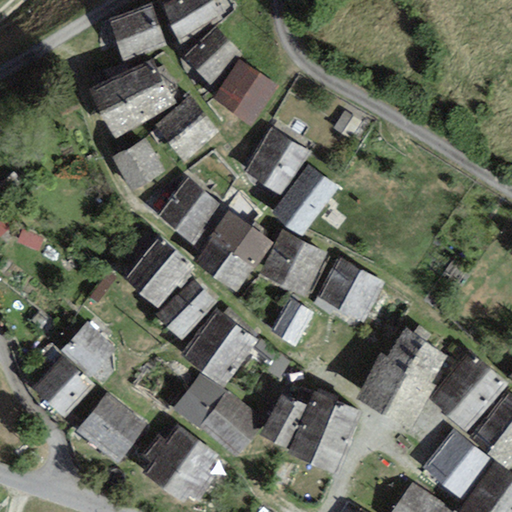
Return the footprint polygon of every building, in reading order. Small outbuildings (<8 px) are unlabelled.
[(174,0),(162,6),(180,42),(221,22),(209,0),(174,0)] [(108,21),(123,61),(166,44),(151,4),(108,21)] [(216,27),(184,57),(209,85),(242,55),(216,27)] [(89,90),(100,112),(164,80),(152,57),(89,90)] [(278,88),(238,60),(211,99),(250,126),(278,88)] [(178,106),(164,80),(100,112),(114,139),(178,106)] [(191,97),(156,127),(184,163),(219,134),(191,97)] [(361,122),(344,111),(332,130),(350,141),(361,122)] [(271,128),(244,174),(282,197),(309,151),(271,128)] [(143,138),(111,158),(134,194),(166,174),(143,138)] [(339,186),(308,164),(271,216),(302,238),(339,186)] [(188,179),(157,219),(192,246),(223,206),(188,179)] [(191,262),(213,277),(250,227),(228,212),(191,262)] [(273,243),(250,227),(213,277),(236,293),(273,243)] [(327,254),(282,231),(260,275),(304,298),(327,254)] [(157,239),(124,279),(141,292),(139,294),(158,310),(192,268),(157,239)] [(385,283),(338,258),(317,299),(363,323),(385,283)] [(216,302),(190,279),(156,318),(182,341),(216,302)] [(292,303),(274,330),(292,342),(310,315),(292,303)] [(215,311),(182,357),(224,387),(257,341),(215,311)] [(87,323),(61,350),(90,378),(117,350),(87,323)] [(404,329),(387,357),(430,384),(447,355),(426,343),(432,334),(418,325),(413,334),(404,329)] [(429,400),(447,415),(486,368),(468,353),(429,400)] [(434,386),(430,384),(387,357),(381,354),(355,397),(409,429),(434,386)] [(62,356),(32,390),(65,419),(95,385),(62,356)] [(150,359),(131,382),(152,400),(172,377),(150,359)] [(506,384),(486,368),(447,415),(467,432),(506,384)] [(200,373),(174,410),(200,428),(226,391),(200,373)] [(266,420),(226,391),(200,428),(236,456),(266,420)] [(107,392),(75,432),(116,465),(148,426),(107,392)] [(337,402),(313,392),(307,407),(290,449),(287,455),(312,464),(337,402)] [(511,465),(511,397),(507,393),(475,435),(492,447),(487,453),(509,469),(511,465)] [(307,407),(280,395),(261,436),(290,449),(307,407)] [(362,412),(337,402),(312,464),(337,475),(362,412)] [(218,456),(177,425),(165,440),(158,434),(142,455),(151,462),(143,473),(183,503),(189,495),(197,501),(213,478),(206,473),(218,456)] [(453,430),(422,469),(461,498),(491,459),(453,430)] [(511,511),(511,477),(494,464),(459,511),(511,511)] [(412,483),(391,511),(453,511),(455,511),(412,483)]
